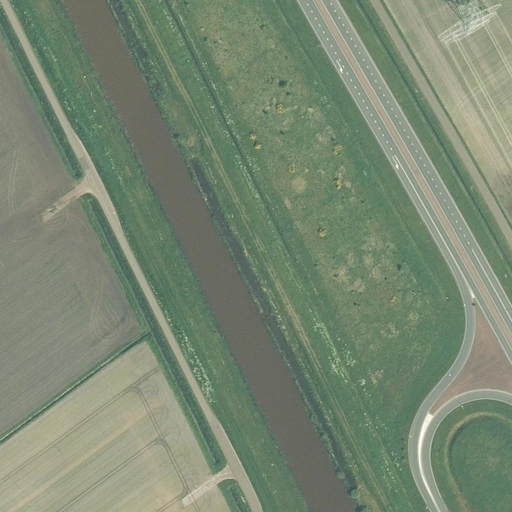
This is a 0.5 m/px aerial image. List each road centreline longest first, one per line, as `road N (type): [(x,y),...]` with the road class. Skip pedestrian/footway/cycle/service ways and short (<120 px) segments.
road 1 (unclassified): [(253,511),(0,8)]
road 2 (trunk): [(397,153),(460,280),(471,322),(463,358),(415,432),(414,464),(436,511)]
road 3 (trunk): [(468,251),(325,0)]
road 4 (unclassified): [(511,240),(372,0)]
road 5 (trunk): [(397,153),(511,362)]
road 6 (trunk): [(444,511),(425,458),(436,418),(467,396),(511,399)]
road 7 (trunk): [(309,0),(397,153)]
